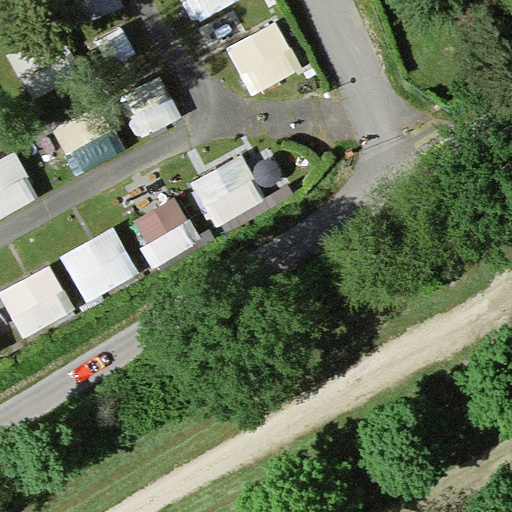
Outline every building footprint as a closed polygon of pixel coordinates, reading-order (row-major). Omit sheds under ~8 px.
[(194,0),(200,11),(219,0),(194,0)] [(195,167),(216,212),(269,187),(248,142),(195,167)] [(161,257),(206,236),(195,212),(150,232),(161,257)] [(64,244),(89,291),(142,263),(116,215),(64,244)] [(59,255),(4,275),(21,324),(76,304),(59,255)]
